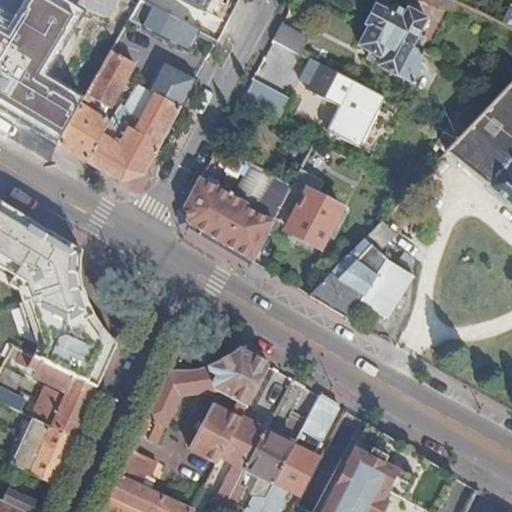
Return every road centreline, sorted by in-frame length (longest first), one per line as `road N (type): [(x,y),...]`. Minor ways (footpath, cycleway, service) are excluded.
road 1 (secondary): [(511,460),(187,271)]
road 2 (residential): [(269,0),(139,243)]
road 3 (residential): [(187,271),(74,511)]
road 4 (secondary): [(139,243),(0,160)]
